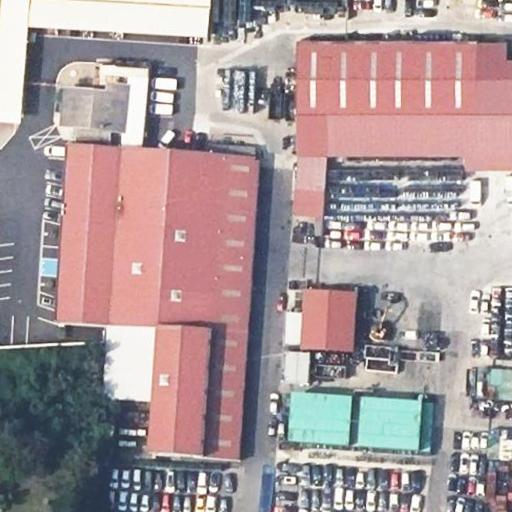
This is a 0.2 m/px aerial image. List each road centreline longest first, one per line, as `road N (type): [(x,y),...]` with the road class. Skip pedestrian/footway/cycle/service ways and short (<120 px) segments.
road 1 (unknown): [(268,511),(290,178),(278,150),(203,108),(201,58)]
road 2 (unknown): [(511,261),(281,269)]
